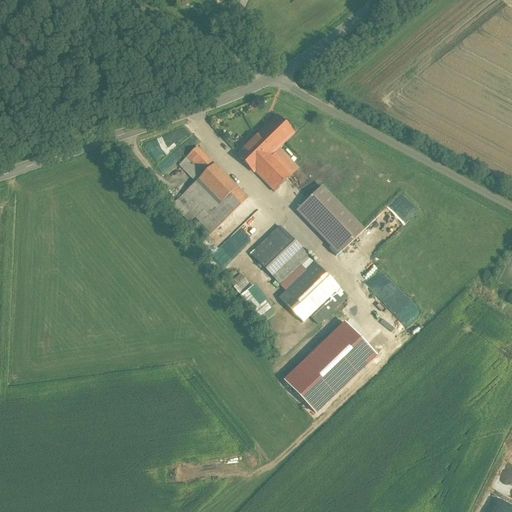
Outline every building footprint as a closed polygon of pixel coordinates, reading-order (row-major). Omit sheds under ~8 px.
[(277,118),(238,155),(274,193),(298,170),(279,150),(294,136),(277,118)] [(244,197),(193,147),(176,164),(192,179),(175,196),(210,231),(244,197)] [(364,232),(323,188),(297,212),(338,256),(364,232)] [(281,230),(254,255),(314,320),(341,295),(314,266),(303,275),(293,264),(303,255),(281,230)] [(382,354),(352,322),(293,377),(323,409),(382,354)]
